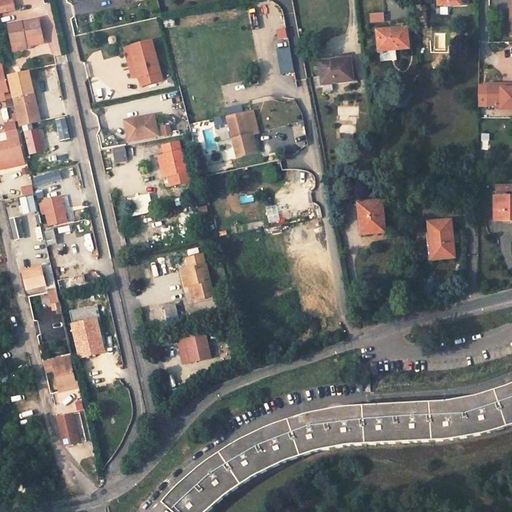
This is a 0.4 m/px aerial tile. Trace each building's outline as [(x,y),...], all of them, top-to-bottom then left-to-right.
[(12,0),(7,0),(0,1),(0,12),(14,10),(12,0)] [(278,18),(255,22),(257,30),(262,30),(263,37),(276,35),(274,27),(279,26),(278,18)] [(40,19),(9,24),(13,47),(24,45),(24,42),(43,39),(40,19)] [(409,48),(407,28),(397,29),(399,49),(409,48)] [(284,29),(278,31),(279,38),(286,37),(284,29)] [(399,49),(397,29),(377,31),(379,50),(399,49)] [(152,40),(125,48),(133,78),(139,76),(141,85),(163,80),(152,40)] [(350,58),(319,62),(321,81),(333,80),(334,82),(353,80),(350,58)] [(37,121),(35,113),(39,112),(34,93),(28,94),(25,82),(11,85),(20,125),(37,121)] [(502,84),(489,84),(489,105),(499,106),(499,109),(511,108),(511,88),(502,88),(502,84)] [(259,133),(255,112),(228,118),(237,158),(257,153),(252,134),(259,133)] [(138,127),(126,130),(128,141),(158,136),(154,115),(137,119),(138,127)] [(66,118),(56,120),(61,141),(70,139),(66,118)] [(138,127),(137,119),(124,121),(126,130),(138,127)] [(5,124),(7,132),(16,130),(14,122),(5,124)] [(170,126),(162,127),(164,135),(172,134),(170,126)] [(0,162),(22,157),(16,130),(7,132),(9,142),(0,144),(0,162)] [(39,130),(25,133),(30,154),(44,151),(39,130)] [(165,153),(164,153),(168,174),(171,184),(192,179),(189,169),(187,169),(183,149),(181,150),(179,140),(163,144),(165,153)] [(134,147),(134,156),(152,155),(151,146),(134,147)] [(126,147),(114,149),(115,160),(127,158),(126,147)] [(168,174),(164,153),(159,154),(163,175),(168,174)] [(22,157),(0,162),(0,170),(24,165),(22,157)] [(46,173),(34,175),(35,183),(48,180),(46,173)] [(191,183),(172,187),(174,197),(194,193),(191,183)] [(32,185),(21,187),(22,195),(34,193),(32,185)] [(129,196),(131,215),(154,212),(152,194),(129,196)] [(34,196),(21,199),(24,215),(37,212),(34,196)] [(511,196),(495,197),(495,220),(511,219),(511,196)] [(44,204),(40,205),(42,212),(46,212),(49,226),(68,222),(62,198),(44,202),(44,204)] [(292,198),(276,201),(277,209),(270,211),(271,221),(295,217),(292,198)] [(382,201),(358,203),(361,234),(385,232),(382,201)] [(259,208),(245,211),(248,222),(262,219),(259,208)] [(455,256),(451,220),(430,222),(431,244),(434,244),(436,258),(455,256)] [(14,224),(15,239),(29,238),(28,223),(14,224)] [(175,223),(165,226),(169,244),(179,242),(175,223)] [(214,295),(204,255),(188,259),(190,269),(198,300),(214,295)] [(41,267),(23,271),(27,289),(45,285),(41,267)] [(198,300),(190,269),(182,271),(186,287),(189,287),(193,301),(198,300)] [(91,273),(79,276),(81,288),(94,286),(91,273)] [(57,291),(49,293),(52,305),(59,303),(57,291)] [(176,305),(145,313),(148,327),(180,318),(176,305)] [(226,307),(207,312),(209,320),(228,315),(226,307)] [(100,336),(96,319),(73,325),(81,359),(99,355),(95,338),(100,336)] [(206,334),(186,338),(191,362),(211,358),(206,334)] [(95,338),(99,355),(104,353),(100,336),(95,338)] [(191,362),(186,338),(179,340),(184,364),(191,362)] [(69,356),(52,360),(59,391),(76,387),(69,356)] [(377,362),(370,362),(370,374),(378,374),(377,362)] [(171,495),(163,504),(172,511),(207,511),(226,496),(255,476),(284,462),(314,452),(333,448),(349,445),(450,440),(485,434),(511,425),(511,385),(502,390),(467,399),(429,405),(388,407),(341,410),(305,417),(270,427),(254,435),(235,445),(208,463),(189,477),(171,495)] [(72,414),(57,417),(64,446),(79,443),(79,441),(82,440),(81,436),(78,437),(77,435),(75,425),(72,414)] [(77,435),(84,434),(81,424),(75,425),(77,435)]
